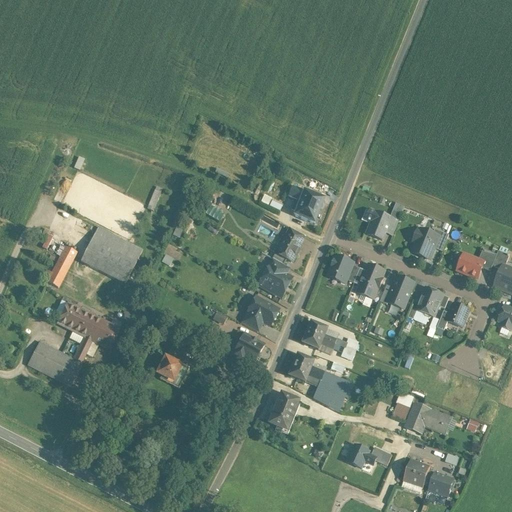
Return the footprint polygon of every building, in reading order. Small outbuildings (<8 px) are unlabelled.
[(304,192),(294,188),(290,197),(300,201),(304,192)] [(323,200),(304,192),(300,201),(294,217),(313,224),(323,200)] [(262,202),(269,204),(271,198),(264,196),(262,202)] [(279,211),(282,206),(272,200),(269,205),(279,211)] [(204,216),(219,223),(223,214),(209,206),(204,216)] [(391,220),(376,214),(367,236),(382,242),(385,235),(386,234),(387,235),(390,227),(389,227),(391,220)] [(399,222),(392,219),(391,220),(389,227),(390,227),(387,235),(386,234),(385,235),(393,237),(399,222)] [(142,252),(97,229),(91,242),(135,264),(142,252)] [(304,237),(289,229),(284,239),(299,247),(304,237)] [(433,236),(421,231),(420,232),(419,232),(414,244),(415,245),(412,253),(430,261),(435,250),(439,239),(433,236)] [(449,236),(435,231),(433,236),(439,239),(435,250),(442,253),(449,236)] [(45,234),(39,248),(47,251),(52,237),(45,234)] [(284,239),(275,255),(286,260),(290,263),(299,247),(284,239)] [(135,264),(91,242),(80,263),(125,286),(135,264)] [(65,248),(47,283),(58,289),(76,253),(65,248)] [(497,256),(483,251),(479,262),(484,264),(482,269),(491,272),(492,267),(497,256)] [(510,257),(499,253),(497,256),(492,267),(502,271),(503,268),(505,268),(510,257)] [(286,260),(275,255),(272,260),(273,260),(283,266),(286,260)] [(165,256),(162,263),(170,266),(173,259),(165,256)] [(479,262),(464,256),(458,273),(478,281),(482,269),(484,264),(479,262)] [(353,265),(337,258),(330,275),(338,278),(336,282),(345,285),(347,281),(353,267),(353,265)] [(283,266),(273,260),(269,267),(285,276),(289,269),(283,266)] [(269,267),(266,272),(262,273),(260,277),(261,281),(258,286),(281,299),(291,279),(285,276),(269,267)] [(360,270),(353,267),(347,281),(354,284),(360,270)] [(511,271),(505,268),(503,268),(502,271),(495,288),(511,294),(511,271)] [(375,272),(368,269),(367,272),(360,287),(357,294),(366,298),(367,295),(375,298),(378,290),(379,290),(383,281),(382,281),(385,273),(376,270),(375,272)] [(367,272),(360,270),(354,284),(360,287),(367,272)] [(415,285),(398,278),(393,289),(387,304),(388,304),(404,311),(415,285)] [(393,289),(387,287),(380,303),(387,306),(388,304),(387,304),(393,289)] [(444,297),(426,290),(420,304),(417,312),(424,315),(425,318),(429,320),(432,318),(435,319),(439,308),(444,297)] [(449,299),(444,297),(439,308),(445,310),(449,299)] [(278,311),(256,299),(253,303),(251,302),(247,309),(249,310),(247,314),(247,315),(263,323),(270,327),(278,311)] [(414,302),(408,318),(414,321),(417,312),(420,304),(414,302)] [(119,331),(67,305),(57,325),(84,338),(92,342),(109,351),(119,331)] [(470,312),(454,306),(450,315),(447,323),(448,323),(463,329),(470,312)] [(511,310),(511,311),(505,308),(499,323),(503,325),(502,329),(511,333),(511,329),(511,310)] [(444,313),(437,329),(444,332),(448,323),(447,323),(450,315),(444,313)] [(263,323),(247,315),(241,325),(257,334),(263,323)] [(325,330),(310,324),(301,344),(317,350),(319,346),(323,335),(325,330)] [(247,336),(238,331),(230,347),(233,349),(233,348),(236,350),(234,354),(247,361),(254,365),(257,359),(259,360),(262,355),(260,354),(264,346),(252,339),(252,338),(248,336),(247,336)] [(336,341),(323,335),(319,346),(332,351),(336,341)] [(84,338),(74,360),(82,364),(86,355),(92,342),(84,338)] [(348,339),(346,343),(339,340),(333,357),(352,364),(359,342),(348,339)] [(175,340),(160,369),(158,373),(157,375),(161,377),(160,380),(178,390),(188,369),(180,365),(189,347),(175,340)] [(74,360),(39,343),(27,366),(70,388),(76,376),(77,377),(78,376),(77,375),(82,365),(82,364),(74,360)] [(247,361),(234,354),(236,350),(233,348),(233,349),(227,359),(243,368),(247,361)] [(312,364),(296,358),(288,378),(309,387),(312,381),(319,384),(323,375),(310,369),(312,364)] [(344,368),(333,364),(330,370),(342,375),(344,368)] [(328,394),(319,389),(312,400),(322,405),(328,394)] [(415,397),(401,391),(396,404),(410,410),(415,397)] [(344,399),(334,394),(328,408),(338,414),(344,399)] [(299,403),(282,396),(270,426),(287,433),(299,403)] [(452,420),(415,405),(406,428),(415,432),(418,425),(445,436),(452,420)] [(370,454),(355,447),(347,463),(370,474),(375,462),(377,459),(376,459),(376,460),(371,457),(368,456),(369,454),(370,454)] [(392,457),(375,449),(371,457),(376,460),(376,459),(377,459),(375,462),(387,468),(392,457)] [(429,469),(411,463),(411,462),(411,461),(403,483),(404,483),(405,482),(423,488),(422,489),(423,490),(430,468),(429,469)] [(429,493),(448,500),(455,481),(435,474),(429,493)]
